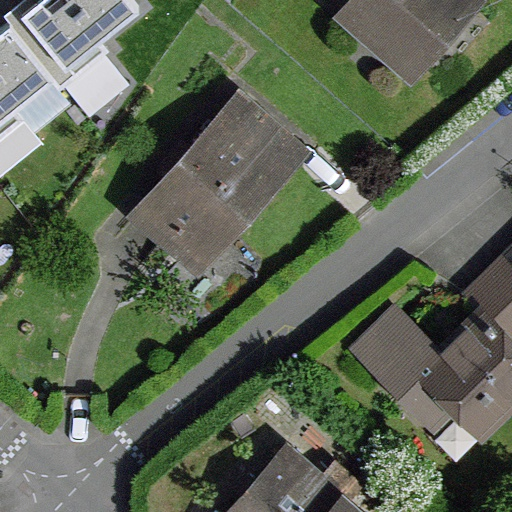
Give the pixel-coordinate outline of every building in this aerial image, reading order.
[(359,0),(349,11),(415,69),(476,0),(359,0)] [(0,163),(51,104),(0,60),(0,163)] [(305,150),(245,95),(152,201),(211,255),(305,150)] [(511,269),(504,261),(470,295),(485,311),(511,337),(511,269)] [(511,337),(485,311),(443,352),(400,308),(361,344),(407,391),(410,389),(440,419),(457,401),(472,416),(494,393),(508,408),(511,403),(511,337)] [(366,511),(285,443),(225,511),(366,511)]
